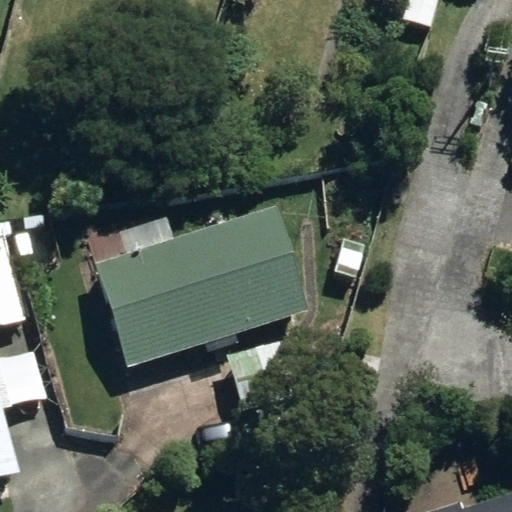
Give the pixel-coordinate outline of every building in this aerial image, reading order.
[(434,26),(441,0),(411,0),(407,19),(434,26)] [(105,265),(137,368),(315,313),(283,210),(105,265)] [(0,481),(26,475),(0,380),(0,327),(32,318),(10,237),(0,239),(0,481)] [(359,279),(369,247),(348,241),(338,272),(359,279)] [(232,357),(251,424),(320,406),(302,338),(232,357)] [(511,511),(511,502),(479,511),(511,511)]
